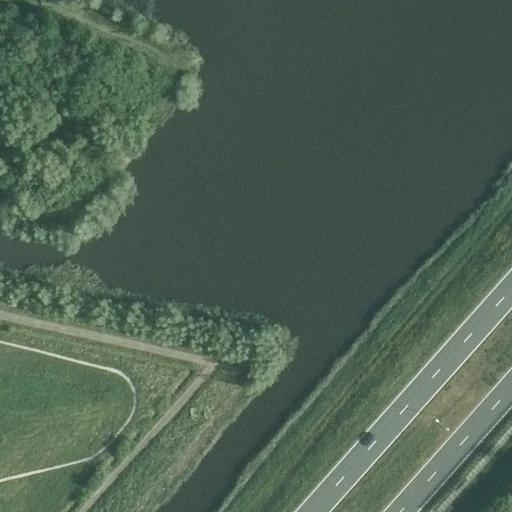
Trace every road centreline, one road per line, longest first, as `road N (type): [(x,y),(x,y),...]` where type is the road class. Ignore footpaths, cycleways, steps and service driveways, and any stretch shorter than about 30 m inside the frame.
road 1 (trunk): [(511,289),(315,511)]
road 2 (trunk): [(403,511),(511,390)]
